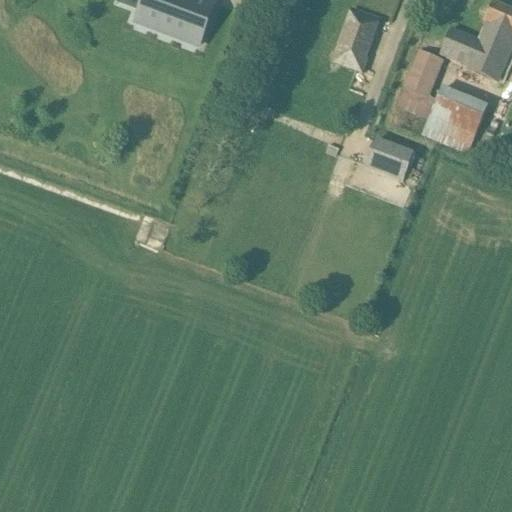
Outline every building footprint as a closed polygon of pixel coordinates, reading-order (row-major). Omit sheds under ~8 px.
[(145,0),(138,19),(198,42),(196,48),(197,48),(214,4),(203,0),(145,0)] [(442,53),(440,57),(469,69),(468,72),(497,84),(510,54),(511,49),(511,12),(492,4),(484,24),(488,25),(485,31),(480,42),(480,43),(479,42),(452,31),(442,53)] [(350,14),(331,63),(359,74),(364,60),(362,59),(367,47),(349,40),(357,17),(350,14)] [(444,63),(419,53),(396,110),(428,123),(421,139),(469,158),(489,107),(442,89),(437,103),(429,100),(444,63)] [(376,143),(365,169),(403,184),(413,157),(376,143)]
